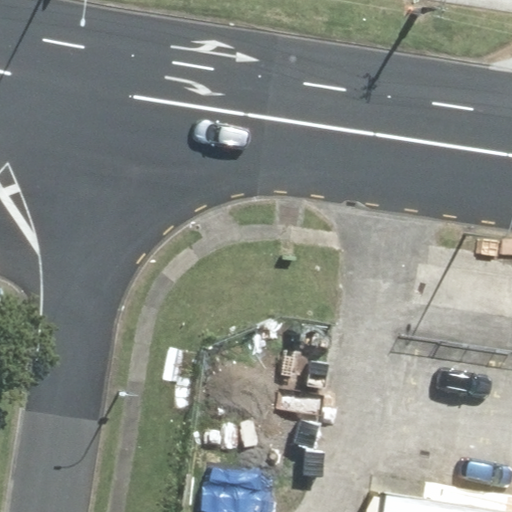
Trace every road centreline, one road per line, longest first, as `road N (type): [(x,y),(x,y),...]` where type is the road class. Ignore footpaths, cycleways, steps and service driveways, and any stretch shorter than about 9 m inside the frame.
road 1 (unclassified): [(130,82),(58,511)]
road 2 (unknown): [(345,117),(358,325),(371,376),(423,399),(511,410)]
road 3 (primary): [(130,82),(511,143)]
road 4 (primary): [(0,62),(130,82)]
